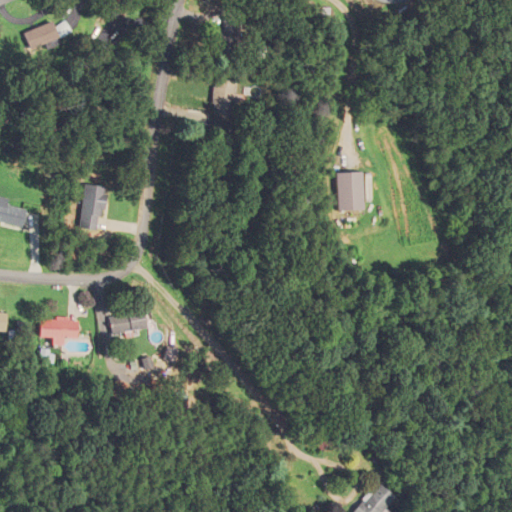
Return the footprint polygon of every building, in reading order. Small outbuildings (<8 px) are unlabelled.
[(243,22),(224,16),(213,51),(231,57),(243,22)] [(59,39),(51,21),(23,34),(31,51),(59,39)] [(101,65),(88,58),(80,72),(93,79),(101,65)] [(215,78),(209,130),(232,132),(237,80),(215,78)] [(365,173),(340,173),(340,210),(365,210),(365,173)] [(101,231),(104,187),(85,185),(81,229),(101,231)] [(0,222),(21,228),(26,210),(0,202),(0,222)] [(0,331),(5,332),(8,312),(0,311),(0,331)] [(144,330),(142,311),(108,316),(111,334),(144,330)] [(54,338),(53,344),(65,344),(65,338),(77,339),(78,319),(41,318),(40,337),(54,338)] [(384,511),(396,498),(379,483),(353,511),(384,511)]
